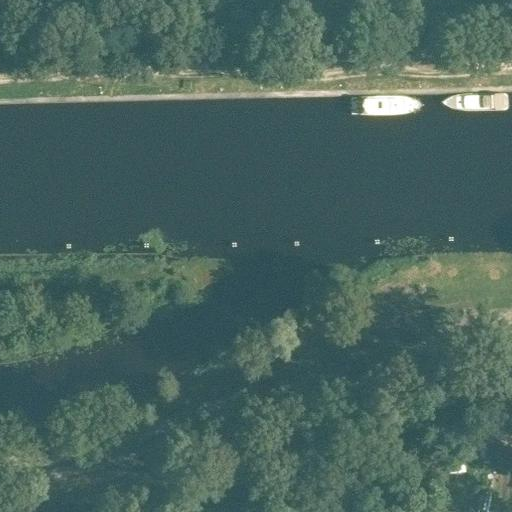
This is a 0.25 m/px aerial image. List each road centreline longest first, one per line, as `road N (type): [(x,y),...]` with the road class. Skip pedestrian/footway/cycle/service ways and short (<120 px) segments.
road 1 (track): [(511,307),(293,382),(32,459),(0,461)]
road 2 (track): [(0,76),(511,69)]
